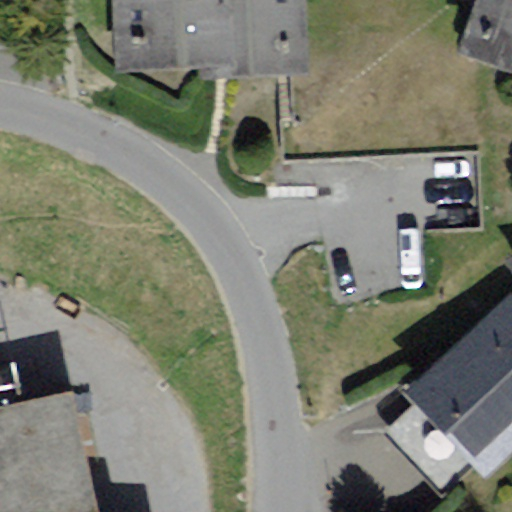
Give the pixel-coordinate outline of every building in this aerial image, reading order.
[(84,0),(84,72),(298,74),(298,0),(84,0)] [(511,0),(464,0),(445,60),(511,81),(511,0)] [(511,251),(484,264),(511,321),(511,320),(511,251)] [(470,463),(511,426),(511,326),(490,301),(376,401),(448,482),(470,463)] [(68,511),(42,400),(0,408),(0,511),(68,511)]
